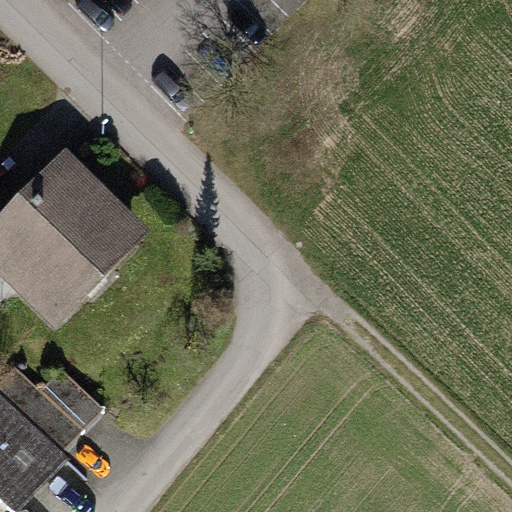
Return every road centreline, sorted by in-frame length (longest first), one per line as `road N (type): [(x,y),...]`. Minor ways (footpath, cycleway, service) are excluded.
road 1 (residential): [(19,0),(314,285),(122,511)]
road 2 (track): [(314,285),(511,470)]
